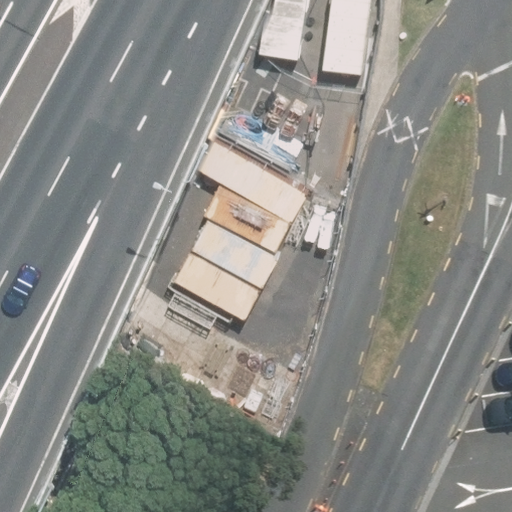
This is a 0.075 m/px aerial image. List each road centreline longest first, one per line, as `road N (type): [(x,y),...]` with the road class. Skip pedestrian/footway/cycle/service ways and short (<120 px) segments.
road 1 (residential): [(484,0),(421,94),(387,175),(349,318),(265,511)]
road 2 (motorway): [(209,0),(0,488)]
road 3 (motorway): [(152,0),(0,283)]
road 4 (residential): [(498,246),(374,511)]
road 5 (residential): [(498,246),(511,68)]
